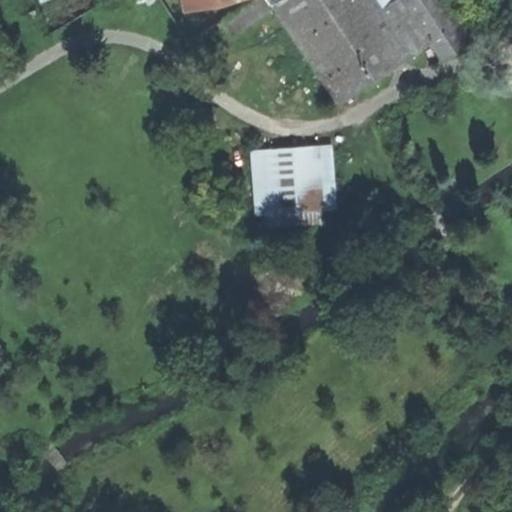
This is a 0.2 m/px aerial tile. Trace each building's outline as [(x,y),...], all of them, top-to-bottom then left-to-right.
[(184,0),(186,10),(229,0),(184,0)] [(235,35),(276,8),(271,0),(253,0),(224,20),(235,35)] [(271,0),(276,8),(341,106),(431,46),(400,0),(396,0),(381,10),(374,0),(271,0)] [(443,0),(400,0),(431,46),(461,26),(443,0)] [(472,43),(461,26),(431,46),(442,63),(472,43)] [(252,147),(258,225),(325,219),(324,208),(338,207),(333,141),(252,147)]
